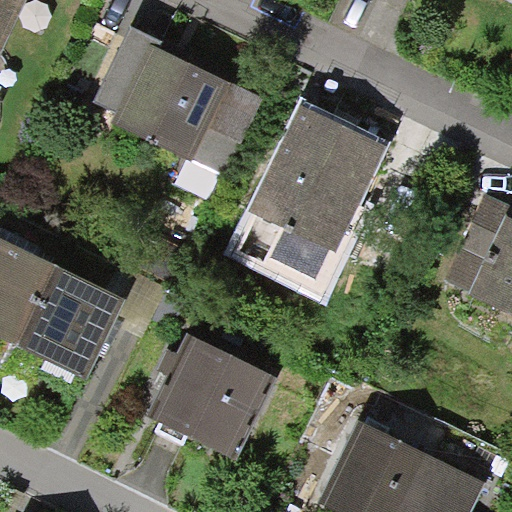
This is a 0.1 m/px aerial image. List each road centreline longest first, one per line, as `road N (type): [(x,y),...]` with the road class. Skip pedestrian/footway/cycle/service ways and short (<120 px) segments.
road 1 (residential): [(511,138),(225,0)]
road 2 (residential): [(0,452),(123,511)]
